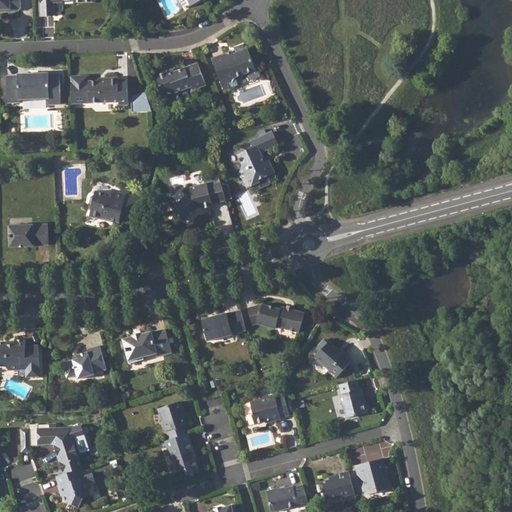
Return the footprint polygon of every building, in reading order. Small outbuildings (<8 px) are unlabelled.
[(0,0),(0,11),(18,11),(21,8),(20,0),(0,0)] [(53,15),(53,2),(52,0),(72,0),(72,1),(92,1),(91,0),(39,0),(40,16),(53,15)] [(226,52),(212,57),(224,89),(230,86),(229,81),(233,79),(235,74),(255,67),(248,46),(227,54),(226,52)] [(168,68),(155,73),(164,96),(192,86),(193,90),(205,85),(197,63),(170,72),(168,68)] [(17,75),(6,75),(7,102),(19,101),(19,99),(49,98),(49,104),(60,104),(59,74),(48,74),(48,72),(17,73),(17,75)] [(72,102),(119,101),(119,104),(128,103),(127,79),(118,79),(118,77),(109,77),(109,80),(89,81),(89,74),(71,75),(72,102)] [(152,110),(145,91),(131,95),(132,111),(152,110)] [(254,146),(238,153),(243,164),(239,174),(243,176),(248,186),(254,183),(256,188),(274,180),(276,175),(274,171),(275,170),(269,158),(266,159),(263,155),(265,154),(264,151),(265,149),(278,143),(273,130),(251,140),(254,146)] [(226,199),(221,180),(207,184),(206,181),(193,185),(190,189),(191,192),(185,193),(172,207),(184,219),(193,210),(197,209),(196,207),(202,205),(202,208),(213,205),(212,202),(226,199)] [(120,218),(136,222),(142,197),(114,190),(111,192),(94,189),(93,194),(89,196),(87,203),(90,207),(89,215),(119,223),(120,218)] [(49,224),(9,225),(10,247),(21,247),(21,245),(25,245),(25,247),(35,246),(35,245),(50,244),(49,224)] [(154,240),(150,244),(156,250),(159,246),(154,240)] [(261,304),(248,308),(253,324),(257,323),(274,329),(275,327),(296,334),(303,315),(281,308),(280,310),(261,304)] [(246,330),(241,310),(227,314),(226,313),(202,320),(207,341),(232,335),(232,334),(246,330)] [(133,337),(124,340),(130,364),(145,361),(144,357),(158,354),(159,357),(172,354),(166,330),(152,334),(152,332),(143,335),(142,333),(133,336),(133,337)] [(323,338),(315,348),(319,352),(315,357),(329,369),(327,371),(335,378),(350,360),(343,353),(342,354),(328,342),(327,342),(323,338)] [(7,345),(7,342),(0,342),(0,366),(6,367),(6,368),(9,370),(19,370),(22,367),(22,365),(26,365),(26,370),(26,377),(40,377),(39,345),(26,346),(26,339),(15,340),(15,342),(15,345),(7,345)] [(79,359),(63,363),(67,378),(78,375),(79,380),(95,375),(94,374),(107,370),(100,347),(87,350),(88,353),(78,356),(79,359)] [(357,380),(339,385),(342,394),(340,395),(346,418),(356,415),(356,413),(364,411),(362,403),(361,398),(364,397),(361,389),(359,390),(357,380)] [(261,400),(250,402),(253,413),(252,413),(255,424),(272,420),(273,421),(281,419),(281,417),(290,415),(284,395),(276,397),(275,396),(271,397),(269,395),(262,397),(261,400)] [(166,432),(169,439),(186,434),(184,426),(187,425),(182,411),(184,411),(181,401),(157,408),(165,432),(166,432)] [(54,444),(55,448),(59,447),(60,451),(57,452),(63,474),(79,469),(81,468),(81,467),(78,457),(81,453),(78,446),(74,443),(72,439),(76,437),(73,427),(59,431),(58,427),(38,428),(38,444),(54,444)] [(22,451),(31,451),(30,429),(21,429),(22,451)] [(169,439),(165,441),(166,445),(170,459),(173,459),(176,470),(184,467),(186,473),(198,470),(194,456),(192,457),(190,450),(193,449),(188,433),(186,434),(169,439)] [(383,457),(355,465),(358,477),(360,477),(363,491),(368,494),(374,492),(373,489),(383,486),(387,489),(390,483),(387,472),(386,473),(385,470),(387,469),(383,457)] [(63,474),(56,476),(59,484),(58,484),(62,496),(65,495),(68,502),(79,507),(82,501),(83,498),(91,496),(87,483),(84,484),(80,472),(79,469),(63,474)] [(355,492),(349,470),(336,473),(336,477),(318,482),(320,490),(323,490),(326,500),(355,492)] [(309,505),(304,484),(294,486),(293,486),(279,489),(278,487),(267,490),(273,511),(298,505),(298,507),(309,505)]
